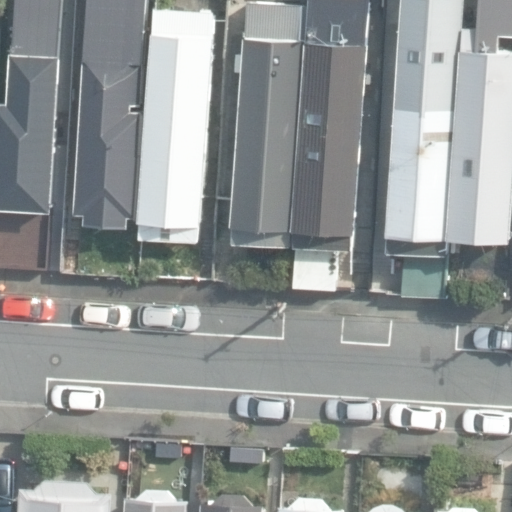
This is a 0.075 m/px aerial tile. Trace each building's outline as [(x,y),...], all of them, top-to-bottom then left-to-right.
[(0,206),(56,209),(66,0),(19,0),(12,101),(0,99),(0,206)] [(86,223),(133,225),(133,215),(140,216),(150,0),(91,0),(79,211),(87,211),(86,223)] [(254,0),(251,0),(239,238),(296,240),(308,2),(254,0)] [(342,247),(355,247),(370,0),(314,0),(297,283),(339,286),(342,247)] [(511,0),(486,0),(486,9),(511,10),(511,0)] [(404,290),(450,293),(452,236),(462,45),(447,44),(450,7),(428,5),(426,44),(404,43),(394,248),(407,248),(404,290)] [(143,234),(202,238),(216,9),(160,6),(143,234)] [(494,254),(511,255),(511,49),(500,49),(502,29),(472,27),(471,48),(466,48),(454,235),(495,236),(494,254)] [(101,489),(92,479),(50,475),(37,486),(24,485),(22,511),(113,511),(115,490),(101,489)] [(256,495),(245,482),(224,481),(214,492),(202,492),(200,511),(264,511),(265,495),(256,495)] [(181,498),(171,487),(151,485),(142,495),(129,495),(128,511),(195,511),(197,500),(181,498)] [(279,511),(337,511),(339,493),(281,489),(279,511)] [(448,511),(434,511),(433,511),(485,511),(486,504),(449,502),(448,511)]
